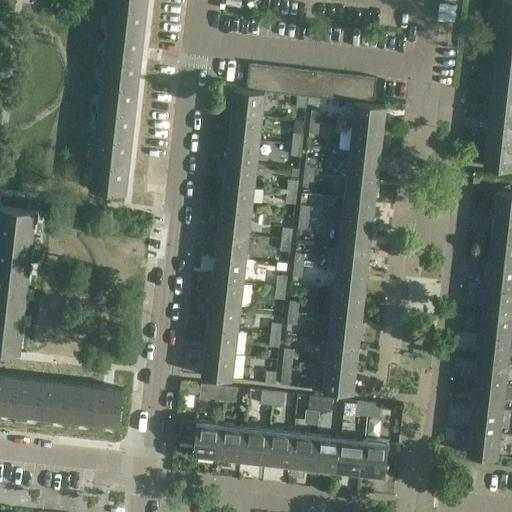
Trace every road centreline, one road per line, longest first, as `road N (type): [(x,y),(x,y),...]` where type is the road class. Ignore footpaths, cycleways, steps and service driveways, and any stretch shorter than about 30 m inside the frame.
road 1 (residential): [(145,467),(196,44)]
road 2 (residential): [(419,71),(196,44)]
road 3 (residential): [(0,451),(145,467)]
